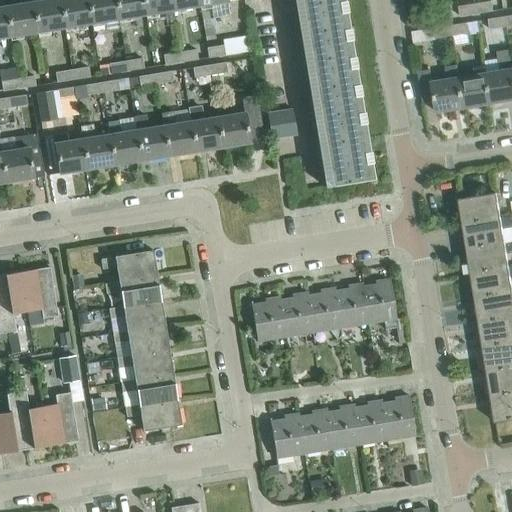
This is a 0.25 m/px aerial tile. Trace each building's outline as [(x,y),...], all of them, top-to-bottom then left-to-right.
[(65,28),(60,0),(39,0),(33,1),(38,32),(37,32),(39,39),(50,37),(49,30),(65,28)] [(92,23),(88,0),(60,0),(65,28),(92,23)] [(119,19),(116,0),(88,0),(92,23),(119,19)] [(146,14),(143,0),(116,0),(119,19),(146,14)] [(173,10),(171,0),(143,0),(146,14),(173,10)] [(200,6),(199,0),(171,0),(173,10),(200,6)] [(371,177),(342,0),(301,0),(331,184),(325,185),(326,186),(374,178),(373,177),(371,177)] [(425,17),(422,0),(407,0),(410,20),(425,17)] [(38,32),(33,1),(5,6),(11,36),(37,32),(38,32)] [(493,11),(491,1),(475,4),(476,13),(493,11)] [(476,13),(475,4),(458,7),(459,16),(476,13)] [(210,18),(209,11),(206,12),(204,5),(200,6),(203,19),(210,18)] [(0,38),(11,36),(5,6),(0,6),(0,38)] [(506,27),(504,17),(488,19),(490,29),(506,27)] [(466,23),(449,25),(451,35),(467,33),(466,23)] [(451,35),(449,25),(433,28),(435,38),(451,35)] [(215,34),(214,27),(204,28),(205,35),(215,34)] [(247,35),(222,39),(223,44),(223,45),(225,54),(237,52),(249,50),(247,35)] [(225,54),(223,44),(206,47),(208,57),(225,54)] [(198,59),(196,49),(180,51),(182,61),(198,59)] [(511,60),(510,49),(496,51),(500,70),(486,73),(491,104),(511,100),(511,60)] [(182,61),(180,51),(163,54),(164,64),(182,61)] [(144,67),(142,57),(126,60),(127,70),(144,67)] [(127,70),(126,60),(109,62),(110,73),(127,70)] [(225,72),(224,62),(209,65),(211,75),(225,72)] [(0,68),(0,75),(1,80),(15,76),(13,65),(0,68)] [(211,75),(209,65),(193,67),(194,77),(211,75)] [(486,73),(485,65),(473,67),(474,75),(459,77),(458,77),(463,108),(491,104),(486,73)] [(90,76),(88,66),(72,69),(73,79),(90,76)] [(73,79),(72,69),(55,72),(57,82),(73,79)] [(458,77),(459,77),(458,69),(446,71),(447,79),(432,81),(430,69),(417,71),(423,103),(434,101),(436,112),(463,108),(458,77)] [(173,81),(171,71),(155,73),(157,83),(173,81)] [(157,83),(155,73),(138,76),(140,86),(157,83)] [(36,85),(34,75),(17,77),(19,88),(36,85)] [(19,88),(17,77),(1,80),(3,90),(19,88)] [(119,89),(117,79),(101,82),(103,92),(119,89)] [(103,92),(101,82),(84,84),(86,95),(103,92)] [(76,97),(74,86),(56,89),(58,100),(76,97)] [(56,119),(52,90),(36,92),(40,121),(56,119)] [(0,108),(27,104),(26,95),(11,97),(10,97),(0,98),(0,108)] [(241,98),(243,112),(230,114),(228,102),(215,104),(217,116),(218,116),(223,147),(250,142),(250,139),(263,136),(257,96),(241,98)] [(195,151),(189,113),(188,108),(160,113),(162,125),(163,125),(168,156),(195,151)] [(267,112),(271,138),(296,134),(292,108),(267,112)] [(218,116),(217,116),(202,118),(201,111),(189,113),(195,151),(223,147),(218,116)] [(163,125),(162,125),(148,127),(146,114),(133,116),(135,129),(136,129),(141,160),(168,156),(163,125)] [(136,129),(135,129),(121,132),(119,119),(107,121),(109,133),(114,164),(141,160),(136,129)] [(109,133),(93,136),(91,124),(81,126),(83,138),(82,138),(87,169),(114,164),(109,133)] [(14,136),(15,149),(1,151),(6,182),(34,177),(44,175),(37,133),(14,136)] [(87,169),(82,138),(67,140),(66,133),(53,135),(60,173),(87,169)] [(458,199),(462,224),(500,218),(501,218),(496,193),(458,199)] [(511,216),(501,218),(500,218),(462,224),(466,249),(504,243),(505,243),(502,229),(511,227),(511,216)] [(511,241),(505,243),(504,243),(466,249),(470,273),(508,267),(506,254),(511,252),(511,241)] [(157,274),(153,249),(114,256),(101,259),(102,269),(116,266),(118,281),(157,274)] [(57,315),(50,267),(20,271),(27,311),(41,309),(42,318),(57,315)] [(511,267),(508,268),(508,267),(470,273),(474,298),(511,291),(511,290),(510,278),(511,277),(511,267)] [(27,311),(20,271),(0,274),(0,294),(6,332),(16,331),(13,313),(27,311)] [(81,274),(71,276),(73,288),(83,286),(81,274)] [(157,274),(118,281),(105,283),(106,293),(120,291),(122,306),(161,299),(157,274)] [(390,278),(362,283),(368,322),(394,318),(396,318),(390,278)] [(368,322),(362,283),(334,287),(341,327),(368,322)] [(341,327),(334,287),(306,292),(313,332),(341,327)] [(511,291),(474,298),(478,323),(511,317),(511,291)] [(313,332),(306,292),(278,296),(285,336),(313,332)] [(285,336),(278,296),(250,301),(257,341),(285,336)] [(161,299),(122,306),(109,308),(110,318),(124,316),(126,330),(165,324),(161,299)] [(398,343),(406,342),(402,317),(396,318),(394,318),(398,343)] [(511,342),(511,317),(478,323),(482,347),(511,342)] [(169,348),(165,324),(126,330),(113,333),(114,342),(128,340),(130,355),(169,348)] [(61,345),(71,343),(69,331),(59,333),(61,345)] [(19,341),(9,343),(10,352),(20,350),(19,341)] [(511,367),(511,342),(482,347),(486,372),(511,367)] [(169,348),(130,355),(117,357),(118,367),(132,365),(134,379),(173,373),(169,348)] [(79,381),(76,355),(59,358),(62,383),(79,381)] [(88,373),(100,371),(98,361),(86,363),(88,373)] [(511,367),(486,372),(490,396),(511,392),(511,367)] [(173,373),(134,379),(121,382),(122,391),(136,389),(138,404),(177,398),(173,373)] [(17,389),(25,388),(23,376),(15,377),(17,389)] [(49,445),(42,405),(28,408),(26,390),(16,392),(25,449),(49,445)] [(25,449),(16,392),(6,394),(9,411),(0,412),(0,443),(2,453),(25,449)] [(78,440),(70,392),(55,394),(56,403),(42,405),(49,445),(78,440)] [(511,392),(490,396),(495,422),(511,419),(511,392)] [(409,395),(381,400),(387,439),(415,435),(409,395)] [(102,397),(92,399),(94,412),(104,410),(102,397)] [(181,424),(177,398),(138,404),(125,406),(126,416),(140,414),(143,430),(181,424)] [(387,439),(381,400),(353,404),(359,444),(387,439)] [(359,444),(353,404),(325,409),(332,448),(359,444)] [(332,448),(325,409),(297,413),(304,453),(332,448)] [(304,453),(297,413),(269,418),(276,457),(304,453)] [(279,474),(277,464),(270,465),(271,475),(279,474)] [(410,471),(412,485),(424,483),(421,469),(410,471)] [(325,480),(310,482),(312,494),(327,492),(325,480)] [(200,511),(199,503),(185,505),(186,511),(200,511)]
